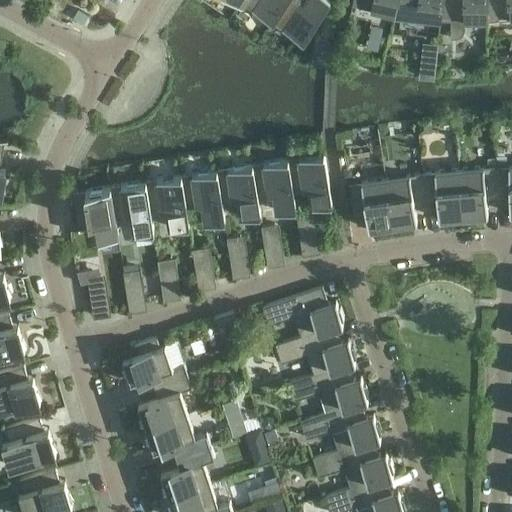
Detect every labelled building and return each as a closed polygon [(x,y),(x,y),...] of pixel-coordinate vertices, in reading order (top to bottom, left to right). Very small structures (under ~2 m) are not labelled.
[(242,0),(272,19),(284,0),(242,0)] [(284,0),(272,19),(303,39),(328,0),(305,0),(304,1),(302,0),(284,0)] [(352,0),(352,4),(394,14),(396,0),(352,0)] [(396,0),(394,14),(440,20),(442,0),(396,0)] [(487,21),(487,0),(442,0),(440,20),(450,20),(450,37),(451,38),(451,37),(454,37),(457,36),(459,35),(462,33),(463,32),(464,29),(465,28),(465,20),(487,21)] [(511,0),(487,0),(487,21),(511,18),(511,0)] [(293,190),(310,187),(313,205),(332,202),(324,152),(288,158),(293,190)] [(511,165),(507,166),(506,155),(496,156),(497,166),(496,166),(498,193),(509,193),(510,213),(511,212),(511,165)] [(288,158),(252,163),(257,195),(258,195),(274,193),(277,211),(296,208),(293,190),(288,158)] [(252,163),(217,169),(222,201),(239,198),(242,216),(261,213),(258,195),(257,195),(252,163)] [(496,166),(459,169),(464,220),(483,219),(483,214),(488,214),(486,194),(498,193),(496,166)] [(186,206),(187,206),(203,204),(206,222),(225,219),(222,201),(217,169),(181,174),(186,206)] [(459,169),(422,173),(425,199),(437,198),(439,218),(444,218),(444,222),(464,220),(459,169)] [(422,173),(386,178),(393,229),(413,226),(412,222),(417,221),(414,201),(425,199),(422,173)] [(181,174),(145,180),(150,212),(151,212),(167,209),(170,228),(190,225),(187,206),(186,206),(181,174)] [(393,229),(386,178),(349,184),(353,211),(365,209),(368,228),(373,227),(374,232),(393,229)] [(145,180),(110,185),(115,218),(116,217),(132,215),(135,233),(154,230),(151,212),(150,212),(145,180)] [(110,185),(74,191),(79,223),(96,220),(99,239),(118,236),(116,217),(115,218),(110,185)] [(311,223),(309,212),(296,214),(298,225),(311,223)] [(276,234),(274,224),(261,226),(263,236),(276,234)] [(228,248),(241,246),(240,235),(227,237),(228,248)] [(207,257),(205,246),(192,248),(194,259),(207,257)] [(159,271),(172,269),(171,258),(157,260),(159,271)] [(124,282),(137,280),(136,269),(123,271),(124,282)] [(0,299),(11,297),(4,272),(0,272),(0,299)] [(102,286),(100,275),(87,277),(89,288),(102,286)] [(325,303),(319,286),(263,305),(269,324),(294,315),(300,335),(301,335),(332,325),(332,326),(343,322),(342,318),(344,317),(341,306),(338,307),(336,300),(325,303)] [(237,320),(234,310),(214,317),(217,327),(237,320)] [(13,325),(9,312),(0,314),(0,364),(2,364),(4,363),(8,362),(10,361),(13,359),(13,358),(11,358),(10,353),(25,348),(18,324),(13,325)] [(338,341),(332,326),(332,325),(301,335),(300,335),(275,343),(281,361),(306,353),(313,373),(345,363),(345,364),(356,360),(354,356),(357,355),(353,344),(351,345),(349,338),(338,341)] [(159,385),(188,375),(184,363),(173,367),(165,344),(160,346),(156,336),(135,343),(138,353),(123,358),(131,382),(156,374),(159,385)] [(350,379),(345,364),(345,363),(313,373),(288,381),(294,399),(319,391),(325,410),(326,411),(357,401),(357,402),(368,398),(367,394),(369,393),(366,382),(363,383),(361,376),(350,379)] [(0,412),(4,411),(6,416),(4,417),(4,418),(7,418),(11,417),(14,417),(17,416),(20,415),(23,414),(26,413),(29,411),(28,410),(27,410),(25,405),(41,400),(33,376),(28,377),(24,364),(0,370),(0,412)] [(146,427),(188,413),(181,391),(192,387),(188,375),(159,385),(163,395),(138,404),(146,427)] [(332,429),(338,449),(370,439),(370,440),(381,436),(379,432),(382,431),(378,420),(376,421),(374,414),(363,417),(357,402),(357,401),(326,411),(325,410),(300,419),(306,437),(332,429)] [(188,413),(146,427),(154,451),(179,442),(182,453),(211,443),(207,431),(195,435),(188,413)] [(10,466),(20,463),(22,469),(20,469),(20,470),(23,470),(27,469),(30,469),(33,468),(36,467),(39,466),(45,463),(44,461),(43,462),(41,457),(56,452),(49,427),(44,429),(39,416),(3,427),(7,440),(3,442),(10,466)] [(375,455),(370,440),(370,439),(338,449),(313,457),(319,475),(344,467),(351,487),(382,477),(393,474),(392,470),(394,469),(391,458),(388,459),(386,452),(375,455)] [(169,495),(211,481),(204,460),(215,456),(211,443),(182,453),(186,464),(161,472),(169,495)] [(24,511),(58,511),(57,508),(73,503),(65,479),(60,481),(55,467),(19,479),(23,492),(19,494),(24,511)] [(335,511),(357,505),(358,511),(405,511),(406,511),(405,508),(407,507),(403,496),(401,497),(399,490),(388,493),(382,477),(351,487),(325,495),(330,511),(335,511)] [(279,480),(268,483),(272,495),(282,491),(279,480)] [(201,511),(232,511),(234,511),(230,499),(218,503),(211,481),(169,495),(174,511),(197,511),(201,511)] [(264,504),(266,511),(286,511),(282,498),(264,504)]
